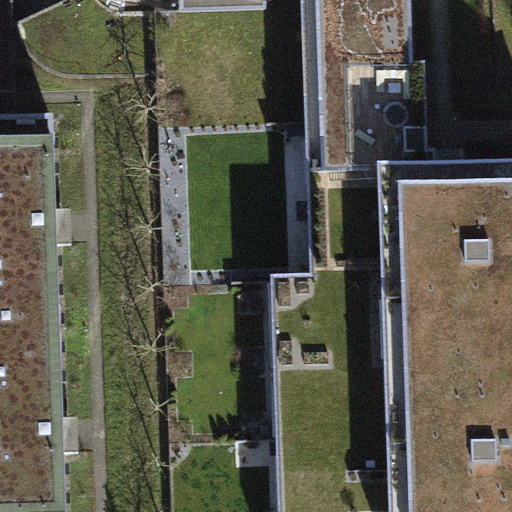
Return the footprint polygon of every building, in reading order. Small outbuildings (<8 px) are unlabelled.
[(12,0),(0,0),(0,94),(16,94),(12,0)] [(336,139),(337,172),(436,170),(435,151),(427,151),(425,65),(413,66),(410,0),(321,0),(322,32),(333,31),(335,106),(304,107),(305,140),(336,139)] [(0,332),(59,330),(53,123),(0,124),(0,332)] [(329,214),(331,279),(511,273),(511,167),(436,170),(337,172),(339,214),(329,214)] [(308,457),(511,450),(511,273),(331,279),(291,280),(293,348),(303,348),(306,423),(276,424),(277,457),(308,457)] [(65,511),(59,330),(0,332),(0,511),(65,511)] [(511,511),(511,450),(308,457),(309,511),(511,511)]
